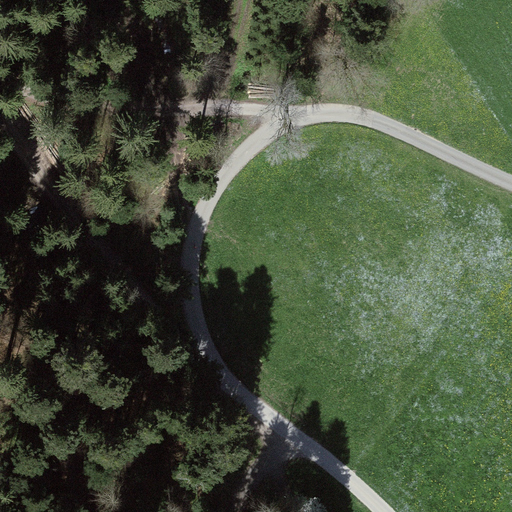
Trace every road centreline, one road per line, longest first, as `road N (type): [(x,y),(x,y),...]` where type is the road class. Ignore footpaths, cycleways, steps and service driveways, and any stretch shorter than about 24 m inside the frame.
road 1 (track): [(195,356),(97,252),(0,113)]
road 2 (track): [(0,107),(271,118)]
road 3 (unclassified): [(271,118),(228,164),(204,209),(185,272),(195,356)]
road 4 (unclassified): [(271,118),(323,114),(394,131),(511,181)]
road 5 (unclassified): [(379,511),(195,356)]
